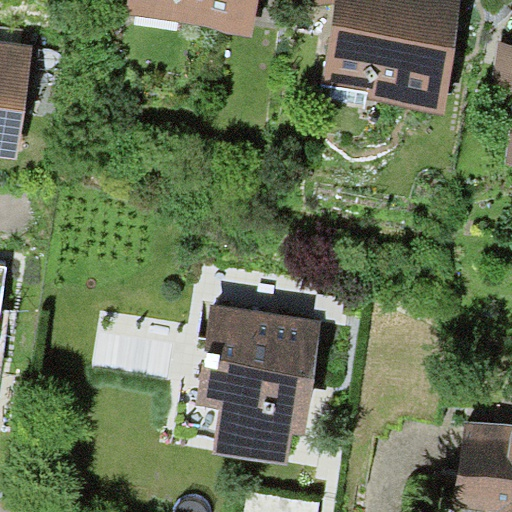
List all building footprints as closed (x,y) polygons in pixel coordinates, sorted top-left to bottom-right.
[(240,19),(242,0),(132,0),(130,12),(174,19),(176,10),(240,19)] [(431,97),(444,7),(407,2),(407,0),(340,0),(330,62),(320,60),(315,97),(361,103),(363,87),(431,97)] [(23,52),(0,48),(0,145),(10,146),(23,52)] [(288,396),(301,398),(312,325),(209,309),(200,377),(221,380),(220,391),(176,384),(170,424),(214,431),(213,439),(279,450),(288,396)] [(511,511),(511,426),(510,428),(510,433),(462,425),(452,485),(492,491),(507,511),(511,511)]
